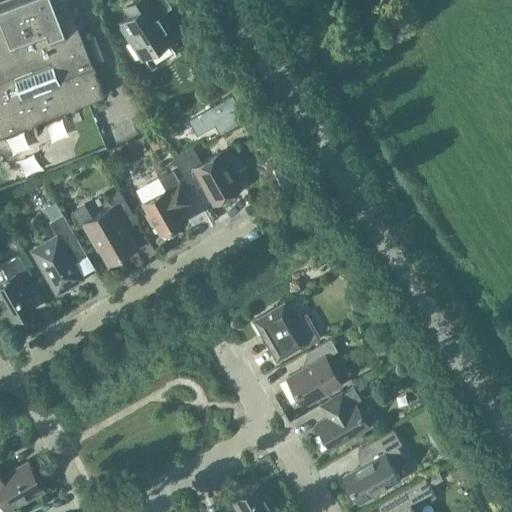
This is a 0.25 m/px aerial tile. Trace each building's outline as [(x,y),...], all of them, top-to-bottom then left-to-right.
[(0,0),(0,136),(105,96),(67,0),(58,0),(53,2),(52,0),(18,0),(14,2),(13,0),(0,0)] [(120,23),(132,42),(127,45),(136,59),(141,56),(142,58),(174,38),(160,16),(161,16),(160,14),(150,0),(137,0),(126,7),(131,16),(120,23)] [(233,94),(189,119),(198,135),(215,125),(219,132),(244,118),(238,107),(239,106),(233,94)] [(157,130),(146,137),(154,149),(165,143),(157,130)] [(174,158),(189,185),(201,178),(215,203),(240,188),(220,153),(202,163),(193,147),(174,158)] [(167,188),(142,202),(148,213),(146,214),(152,225),(154,224),(160,234),(185,220),(179,209),(192,202),(173,170),(161,178),(167,188)] [(137,247),(121,219),(133,212),(120,190),(107,197),(112,206),(93,218),(85,204),(72,212),(80,226),(84,224),(98,249),(100,248),(109,264),(137,247)] [(57,204),(46,211),(52,221),(63,214),(57,204)] [(57,235),(34,248),(38,256),(36,257),(51,283),(53,282),(59,292),(84,278),(74,261),(75,258),(85,251),(63,214),(52,221),(50,222),(57,235)] [(23,253),(19,255),(31,276),(34,274),(23,253)] [(0,283),(0,298),(12,320),(35,307),(20,282),(31,276),(19,255),(1,265),(9,278),(0,283)] [(254,319),(277,359),(306,343),(307,344),(319,337),(306,314),(295,321),(284,302),(254,319)] [(287,377),(303,405),(341,383),(326,357),(338,350),(331,338),(307,352),(312,362),(287,377)] [(366,377),(351,385),(352,387),(354,386),(357,391),(366,385),(368,379),(366,377)] [(317,424),(331,448),(369,426),(355,402),(361,399),(357,391),(354,386),(352,387),(343,393),(342,392),(322,404),(329,417),(317,424)] [(442,426),(431,432),(438,445),(449,439),(442,426)] [(344,475),(359,502),(399,479),(390,463),(403,455),(399,448),(403,445),(393,428),(358,448),(366,462),(344,475)] [(0,498),(7,510),(44,489),(29,462),(2,477),(0,472),(0,498)] [(438,470),(426,477),(431,485),(443,479),(438,470)] [(416,511),(414,509),(437,496),(431,485),(426,477),(426,476),(382,501),(388,511),(416,511)] [(276,511),(260,484),(232,500),(238,511),(276,511)]
